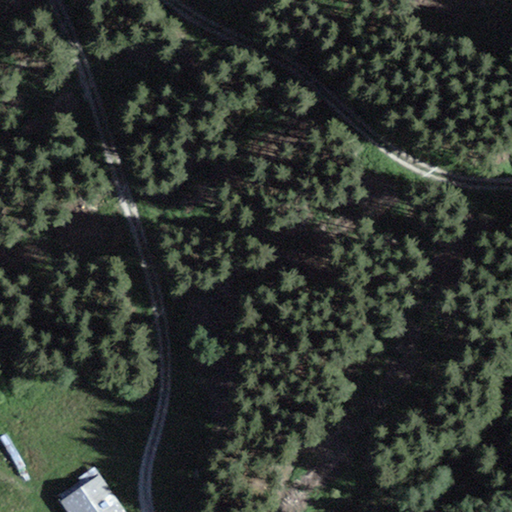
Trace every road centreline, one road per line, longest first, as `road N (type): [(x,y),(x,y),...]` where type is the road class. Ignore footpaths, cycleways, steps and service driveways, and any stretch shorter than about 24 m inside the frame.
road 1 (track): [(150,511),(157,319),(55,0)]
road 2 (track): [(170,0),(287,64),(409,162),(455,179),(511,183)]
